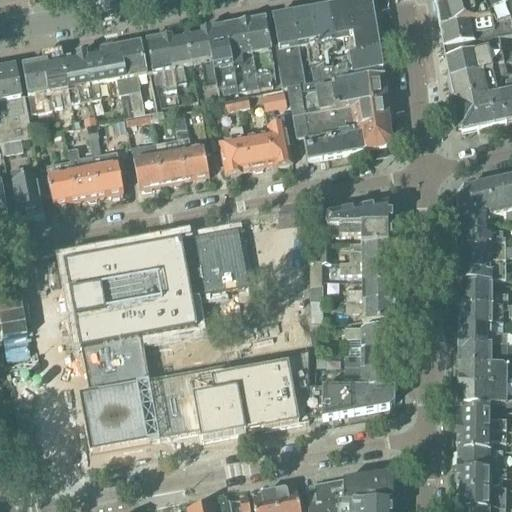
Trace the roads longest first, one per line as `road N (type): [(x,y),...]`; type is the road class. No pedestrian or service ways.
road 1 (residential): [(427,174),(0,251)]
road 2 (residential): [(159,489),(424,437)]
road 3 (residential): [(427,174),(424,437)]
road 4 (residential): [(403,0),(427,174)]
road 5 (tertiary): [(167,0),(0,32)]
road 6 (residential): [(36,511),(159,489)]
